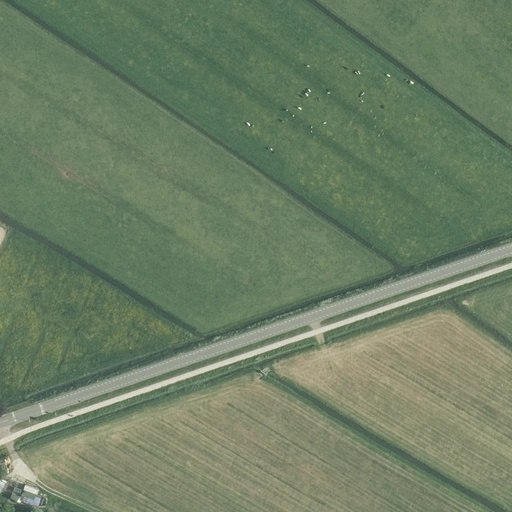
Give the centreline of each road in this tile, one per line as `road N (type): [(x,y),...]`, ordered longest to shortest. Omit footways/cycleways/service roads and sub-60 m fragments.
road 1 (secondary): [(0,423),(511,249)]
road 2 (track): [(99,511),(23,472),(0,423)]
